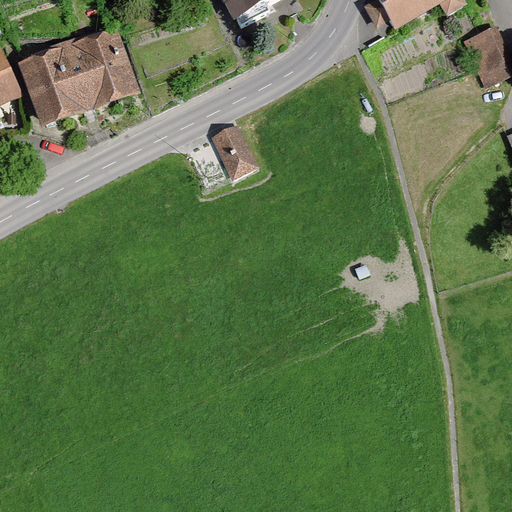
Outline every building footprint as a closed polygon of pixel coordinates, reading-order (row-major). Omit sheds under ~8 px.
[(223,0),(235,23),(279,0),(223,0)] [(380,32),(392,24),(399,35),(454,0),(378,0),(366,8),(380,32)] [(511,74),(511,62),(496,27),(463,42),(484,87),(511,74)] [(40,132),(140,96),(116,29),(15,65),(40,132)] [(0,109),(24,99),(0,45),(0,44),(0,109)] [(240,125),(213,139),(236,186),(263,173),(240,125)]
